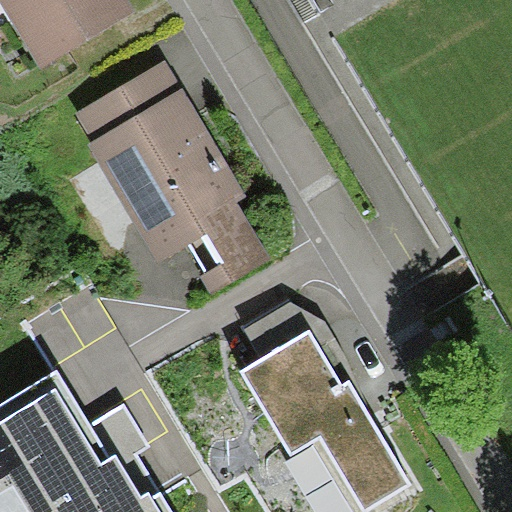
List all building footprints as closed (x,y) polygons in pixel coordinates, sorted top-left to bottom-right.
[(130,0),(0,0),(40,66),(136,9),(130,0)] [(251,200),(169,61),(77,115),(94,144),(91,146),(161,262),(189,246),(205,273),(199,276),(210,294),(271,257),(240,206),(251,200)] [(244,329),(261,360),(311,331),(322,349),(338,340),(328,323),(292,301),(244,329)] [(261,360),(242,372),(292,458),(315,444),(355,511),(370,511),(414,487),(351,380),(343,385),(322,349),(311,331),(261,360)] [(57,370),(0,406),(0,511),(170,511),(135,455),(151,446),(126,404),(91,427),(57,370)]
